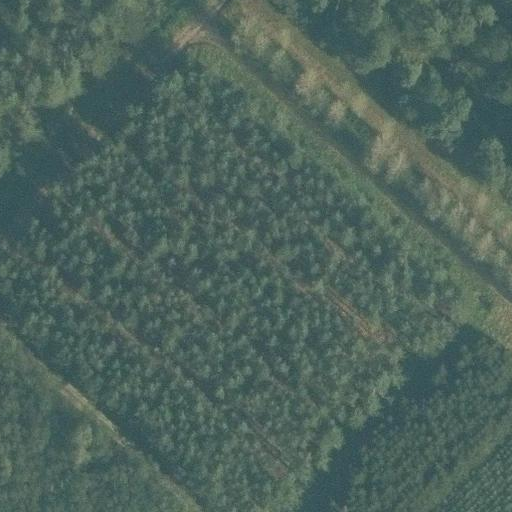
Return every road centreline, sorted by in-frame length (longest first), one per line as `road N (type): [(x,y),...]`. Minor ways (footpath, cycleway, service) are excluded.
road 1 (track): [(511,306),(198,23)]
road 2 (track): [(0,240),(220,0)]
